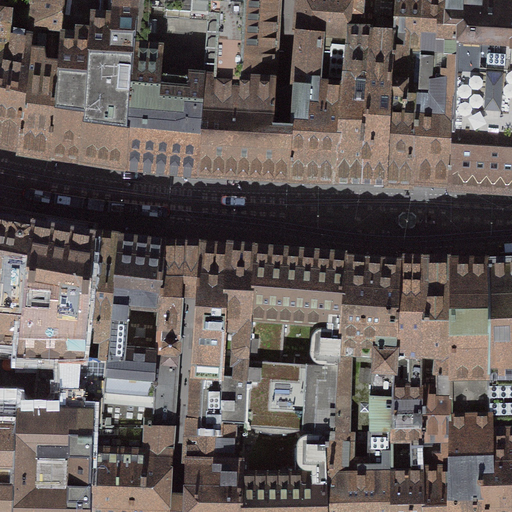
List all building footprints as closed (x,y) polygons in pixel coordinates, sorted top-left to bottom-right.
[(0,0),(0,141),(17,145),(29,41),(30,35),(32,11),(33,0),(0,0)] [(29,41),(17,145),(35,148),(52,151),(63,0),(33,0),(32,11),(30,35),(29,41)] [(63,0),(52,151),(67,153),(81,155),(81,156),(124,162),(136,5),(137,5),(137,0),(63,0)] [(137,0),(137,5),(136,5),(124,162),(161,166),(197,170),(207,38),(208,0),(137,0)] [(208,0),(207,38),(197,170),(245,172),(288,175),(291,126),(290,126),(290,122),(273,121),(279,0),(208,0)] [(298,0),(297,31),(293,82),(290,122),(290,126),(291,126),(288,175),(313,176),(337,176),(345,77),(346,77),(350,28),(351,0),(298,0)] [(351,0),(350,28),(346,77),(345,77),(337,176),(349,177),(362,177),(367,108),(368,84),(373,32),(376,0),(351,0)] [(396,16),(397,0),(376,0),(373,32),(368,84),(367,108),(362,177),(373,177),(385,177),(396,16)] [(419,94),(424,0),(397,0),(396,16),(385,177),(399,178),(413,179),(418,94),(419,94)] [(445,0),(424,0),(419,94),(418,94),(413,179),(432,180),(451,181),(456,78),(458,24),(444,23),(445,0)] [(496,184),(511,184),(511,0),(445,0),(444,23),(458,24),(456,78),(451,181),(496,184)] [(0,511),(89,511),(92,424),(101,425),(108,358),(81,356),(94,236),(30,225),(18,223),(0,219),(0,511)] [(106,238),(94,236),(81,356),(108,358),(118,239),(106,238)] [(155,358),(164,245),(142,242),(118,239),(108,358),(101,425),(152,425),(155,358)] [(173,425),(182,294),(190,295),(197,295),(198,296),(202,245),(199,245),(194,245),(188,245),(177,245),(164,245),(155,358),(152,425),(173,425)] [(222,373),(229,248),(216,247),(202,245),(198,296),(197,295),(192,370),(188,434),(222,434),(222,422),(222,373)] [(222,422),(244,423),(246,376),(250,329),(254,250),(242,249),(229,248),(222,373),(222,422)] [(333,426),(334,414),(340,335),(346,258),(254,250),(250,329),(246,376),(244,423),(242,463),(241,511),(326,511),(325,437),(333,437),(333,426)] [(392,387),(399,262),(374,260),(346,258),(340,335),(334,414),(348,414),(347,430),(371,428),(391,429),(392,411),(392,387)] [(511,511),(511,261),(490,262),(490,372),(492,429),(480,430),(487,511),(511,511)] [(423,340),(425,263),(412,262),(399,262),(392,387),(392,411),(422,411),(422,378),(423,357),(423,340)] [(450,384),(448,511),(487,511),(480,430),(492,429),(490,372),(490,262),(470,262),(451,263),(450,384)] [(423,357),(422,378),(438,378),(438,384),(450,384),(451,263),(438,263),(425,263),(423,340),(423,357)] [(438,378),(422,378),(422,411),(423,468),(423,511),(448,511),(450,384),(438,384),(438,378)] [(423,511),(423,468),(422,411),(392,411),(391,429),(392,511),(423,511)] [(392,511),(391,429),(371,428),(347,430),(348,414),(334,414),(333,426),(333,437),(325,437),(326,511),(392,511)] [(242,463),(244,423),(222,422),(222,434),(188,434),(188,448),(187,462),(242,463)] [(92,424),(89,511),(185,511),(186,492),(169,491),(170,476),(173,425),(152,425),(101,425),(92,424)] [(241,511),(242,463),(187,462),(187,477),(186,492),(185,511),(241,511)]
